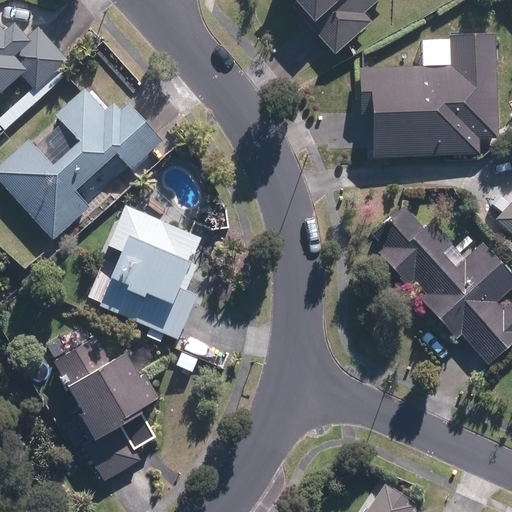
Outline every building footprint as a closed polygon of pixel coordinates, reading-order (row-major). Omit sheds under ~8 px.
[(286,0),(311,28),(310,29),(335,57),(370,26),(361,16),(378,0),(286,0)] [(2,36),(0,34),(0,96),(20,79),(32,93),(68,61),(37,27),(24,38),(13,26),(2,36)] [(495,140),(493,36),(448,37),(448,39),(419,40),(420,69),(366,70),(366,79),(357,79),(358,117),(367,116),(368,135),(362,135),(362,147),(369,147),(369,159),(478,157),(478,140),(495,140)] [(0,184),(52,243),(90,210),(76,193),(116,158),(130,175),(162,147),(123,102),(106,116),(84,90),(52,118),(74,144),(51,164),(28,138),(0,162),(0,184)] [(511,195),(491,219),(511,238),(511,195)] [(126,207),(107,250),(117,254),(95,306),(174,341),(193,297),(184,293),(196,266),(191,264),(201,240),(126,207)] [(418,231),(398,209),(368,232),(378,243),(370,249),(406,288),(411,284),(420,295),(415,299),(452,340),(457,335),(485,364),(511,339),(511,281),(477,243),(461,258),(438,233),(428,241),(418,231)] [(75,328),(47,347),(55,360),(51,363),(67,387),(64,389),(80,413),(74,417),(91,443),(156,401),(124,353),(110,363),(93,336),(84,342),(75,328)] [(123,435),(87,458),(103,483),(139,461),(123,435)] [(381,480),(359,511),(415,511),(411,509),(415,502),(381,480)]
